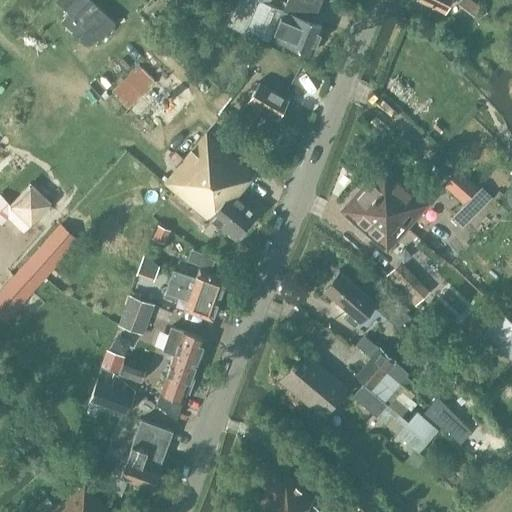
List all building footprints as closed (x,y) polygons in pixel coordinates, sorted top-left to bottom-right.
[(91,0),(55,0),(68,11),(60,20),(78,36),(86,28),(99,40),(115,22),(91,0)] [(237,0),(228,25),(256,34),(269,40),(271,36),(311,53),(322,26),(309,21),(314,10),(316,11),(320,0),(286,0),(283,9),(268,3),(269,0),(237,0)] [(421,0),(443,11),(448,0),(421,0)] [(459,0),(457,3),(474,15),(480,6),(471,0),(459,0)] [(111,93),(139,119),(166,90),(154,79),(164,69),(149,54),(111,93)] [(212,100),(222,107),(246,76),(236,68),(212,100)] [(226,110),(238,116),(252,124),(261,109),(276,118),(288,98),(258,81),(247,101),(237,96),(226,110)] [(164,182),(206,217),(209,215),(234,236),(255,212),(235,195),(254,173),(206,132),(198,141),(190,134),(174,152),(183,159),(164,182)] [(0,194),(24,170),(0,147),(0,194)] [(382,162),(366,180),(371,184),(366,190),(407,226),(428,203),(382,162)] [(476,185),(457,168),(444,184),(462,200),(476,185)] [(371,184),(366,180),(340,209),(357,224),(386,250),(407,226),(366,190),(371,184)] [(10,205),(31,224),(50,203),(30,184),(10,205)] [(481,186),(452,215),(462,225),(491,196),(481,186)] [(112,214),(122,222),(138,204),(128,195),(112,214)] [(0,289),(0,316),(5,322),(79,240),(61,223),(0,289)] [(148,237),(158,242),(163,229),(154,224),(148,237)] [(188,260),(211,268),(214,260),(192,248),(188,260)] [(138,268),(147,275),(157,263),(144,251),(138,268)] [(387,274),(404,291),(412,283),(395,266),(387,274)] [(173,269),(171,276),(177,278),(175,282),(219,298),(226,278),(198,268),(195,277),(173,269)] [(350,310),(344,317),(354,325),(374,302),(365,293),(366,292),(338,269),(323,287),(350,310)] [(177,278),(171,276),(165,292),(173,294),(171,300),(176,301),(178,296),(187,300),(184,309),(211,319),(219,298),(175,282),(177,278)] [(118,324),(143,334),(154,304),(129,294),(118,324)] [(390,316),(402,324),(409,314),(397,306),(390,316)] [(482,333),(510,360),(511,358),(511,322),(502,313),(482,333)] [(156,403),(175,417),(176,417),(186,391),(188,392),(194,376),(191,375),(205,338),(171,326),(163,349),(174,353),(156,403)] [(355,374),(370,387),(393,361),(378,346),(355,374)] [(281,377),(305,397),(304,399),(322,414),(346,386),(301,349),(302,348),(302,347),(289,362),(291,364),(281,377)] [(118,373),(140,381),(145,366),(123,358),(118,373)] [(87,410),(122,423),(136,390),(116,373),(102,368),(87,410)] [(385,403),(361,383),(350,395),(375,416),(385,403)] [(443,426),(453,415),(436,400),(426,412),(443,426)] [(381,415),(386,420),(422,450),(439,430),(416,411),(407,422),(388,406),(381,415)] [(34,432),(20,418),(20,417),(8,428),(22,443),(34,432)] [(120,475),(151,486),(172,429),(141,418),(120,475)] [(331,443),(339,451),(338,452),(351,465),(360,457),(339,435),(331,443)] [(250,475),(268,490),(294,511),(300,511),(314,497),(284,472),(281,475),(262,460),(250,475)] [(109,511),(82,484),(52,511),(109,511)] [(294,511),(268,490),(253,509),(256,511),(294,511)]
